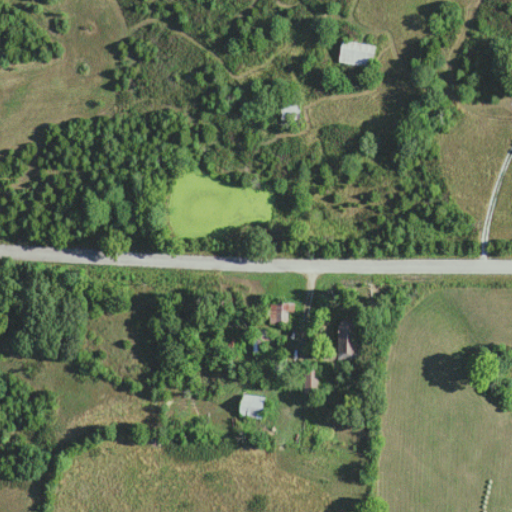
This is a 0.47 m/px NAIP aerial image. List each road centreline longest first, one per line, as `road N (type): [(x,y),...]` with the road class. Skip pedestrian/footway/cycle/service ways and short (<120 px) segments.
road 1 (residential): [(511,263),(0,249)]
road 2 (residential): [(479,263),(490,170),(482,113),(436,88),(338,92),(295,82)]
